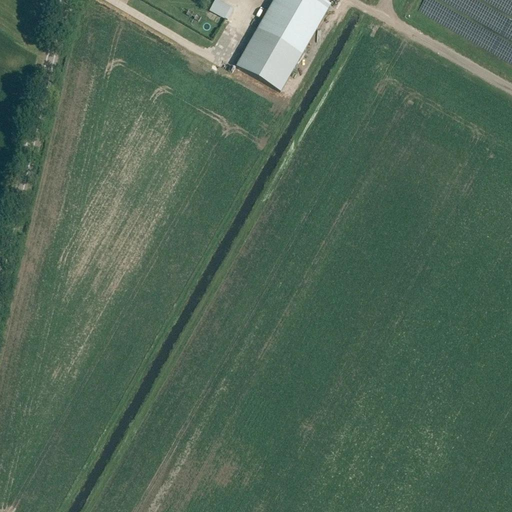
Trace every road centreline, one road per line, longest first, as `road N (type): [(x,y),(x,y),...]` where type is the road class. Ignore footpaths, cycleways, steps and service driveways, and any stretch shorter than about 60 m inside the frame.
road 1 (unclassified): [(0,295),(69,0)]
road 2 (track): [(346,0),(511,94)]
